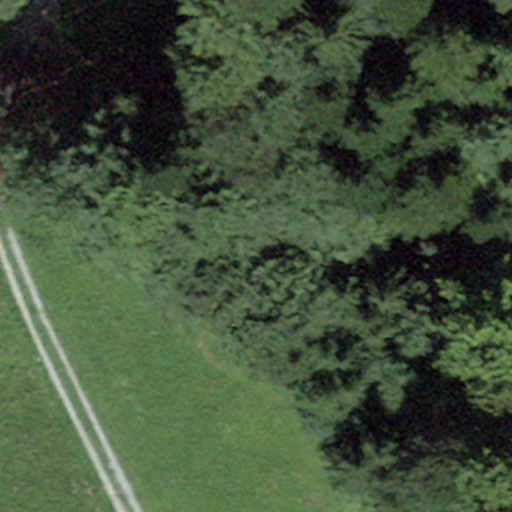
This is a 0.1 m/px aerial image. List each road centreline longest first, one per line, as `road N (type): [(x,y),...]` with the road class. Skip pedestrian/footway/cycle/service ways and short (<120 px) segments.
road 1 (track): [(133,511),(41,321),(0,205)]
road 2 (track): [(0,193),(12,84),(62,0)]
